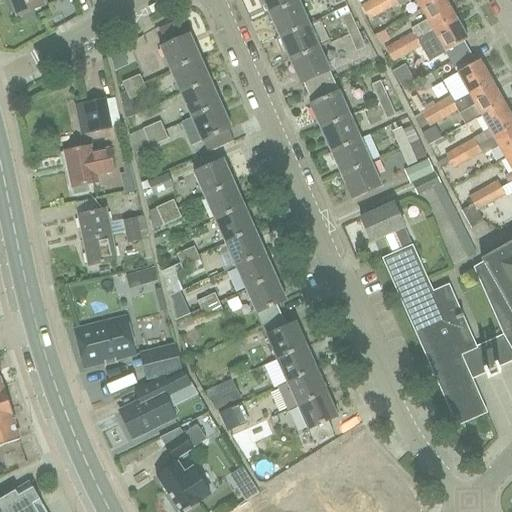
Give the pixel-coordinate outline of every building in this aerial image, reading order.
[(40,0),(3,0),(9,14),(13,12),(16,18),(19,17),(21,21),(35,16),(33,11),(44,7),(40,0)] [(297,2),(296,0),(260,0),(267,15),(297,2)] [(382,13),(373,0),(369,0),(360,5),(369,21),(382,13)] [(373,0),(382,13),(396,5),(392,0),(373,0)] [(392,0),(396,5),(397,4),(399,7),(410,0),(413,0),(419,10),(438,0),(392,0)] [(443,0),(438,0),(419,10),(425,20),(410,29),(412,33),(417,40),(454,19),(443,0)] [(308,26),(297,2),(267,15),(278,39),(308,26)] [(352,44),(362,39),(350,12),(340,17),(352,44)] [(412,33),(400,40),(408,54),(421,47),(423,52),(438,43),(444,53),(445,52),(465,41),(466,40),(454,19),(417,40),(412,33)] [(318,49),(308,26),(278,39),(289,62),(318,49)] [(375,36),(380,44),(389,39),(386,33),(393,30),(391,26),(384,30),(384,31),(375,36)] [(169,74),(199,61),(188,36),(159,50),(169,74)] [(366,47),(362,39),(352,44),(356,52),(366,47)] [(125,71),(148,61),(139,40),(117,50),(125,71)] [(408,54),(400,40),(384,49),(393,63),(408,54)] [(465,41),(445,52),(456,74),(476,62),(465,41)] [(329,73),(318,49),(289,62),(300,86),(304,84),(329,73)] [(199,61),(169,74),(180,97),(209,84),(199,61)] [(479,61),(476,62),(456,74),(467,94),(468,95),(491,82),(479,61)] [(345,109),(329,73),(304,84),(312,104),(308,106),(316,122),(345,109)] [(126,91),(143,83),(139,74),(122,82),(126,91)] [(375,96),(385,91),(380,81),(370,85),(375,96)] [(454,102),(426,120),(430,127),(457,111),(465,125),(480,117),(480,116),(503,104),(491,82),(468,95),(467,94),(454,102)] [(143,83),(126,91),(130,100),(147,92),(143,83)] [(209,84),(180,97),(190,120),(220,107),(209,84)] [(388,99),(385,91),(375,96),(386,120),(396,115),(394,111),(402,108),(396,95),(388,99)] [(426,120),(454,102),(450,96),(414,117),(418,125),(426,120)] [(106,98),(84,102),(90,131),(112,127),(106,98)] [(480,117),(487,130),(492,137),(492,138),(511,126),(511,120),(503,104),(480,116),(480,117)] [(230,131),(220,107),(190,120),(178,125),(188,148),(200,143),(201,144),(230,131)] [(357,135),(345,109),(316,122),(327,148),(357,135)] [(146,138),(164,130),(160,121),(142,129),(146,138)] [(511,126),(492,138),(504,159),(511,154),(511,126)] [(399,149),(418,139),(413,129),(404,133),(401,127),(391,131),(399,149)] [(164,130),(146,138),(150,147),(168,139),(164,130)] [(357,135),(327,148),(339,174),(368,161),(357,135)] [(449,162),(478,146),(473,138),(445,154),(446,157),(449,162)] [(426,156),(418,139),(399,149),(407,166),(417,162),(416,160),(426,156)] [(482,153),(478,146),(449,162),(453,169),(482,153)] [(87,192),(86,185),(97,183),(95,172),(112,168),(112,169),(110,156),(108,147),(91,150),(90,148),(64,153),(73,195),(87,192)] [(411,184),(435,174),(428,158),(403,170),(409,184),(411,183),(411,184)] [(380,187),(368,161),(339,174),(350,200),(380,187)] [(203,199),(233,186),(222,162),(192,175),(203,199)] [(167,173),(147,182),(154,196),(174,187),(167,173)] [(435,174),(411,184),(417,195),(431,188),(436,197),(445,192),(435,174)] [(472,204),(461,211),(470,228),(484,221),(478,210),(506,195),(497,180),(468,197),(472,204)] [(233,186),(203,199),(214,223),(243,210),(233,186)] [(159,216),(177,208),(173,199),(155,208),(159,216)] [(376,213),(359,220),(364,232),(369,243),(377,240),(385,236),(389,246),(393,254),(397,253),(404,250),(411,246),(404,228),(393,205),(376,213)] [(181,217),(177,208),(159,216),(163,225),(181,217)] [(254,233),(243,210),(214,223),(224,246),(254,233)] [(122,222),(107,224),(105,211),(77,217),(83,242),(110,236),(110,235),(125,232),(125,233),(146,229),(144,216),(121,220),(122,222)] [(157,227),(148,229),(152,251),(161,250),(157,227)] [(148,238),(146,229),(125,233),(127,242),(148,238)] [(264,256),(254,233),(224,246),(234,269),(264,256)] [(110,236),(83,242),(88,268),(116,262),(110,236)] [(393,254),(382,259),(419,343),(457,427),(471,420),(485,414),(478,397),(471,380),(478,377),(485,374),(486,377),(487,380),(494,377),(500,374),(499,371),(497,368),(511,361),(511,242),(480,261),(483,264),(474,269),(488,302),(503,336),(494,340),(475,348),(462,317),(448,287),(440,290),(432,293),(422,270),(411,246),(404,250),(397,253),(393,254)] [(180,263),(198,255),(194,246),(176,254),(180,263)] [(198,255),(180,263),(184,272),(202,264),(198,255)] [(274,279),(264,256),(234,269),(244,292),(274,279)] [(151,271),(141,274),(145,286),(155,283),(151,271)] [(274,279),(244,292),(255,316),(256,315),(278,306),(285,303),(274,279)] [(200,309),(219,301),(215,293),(196,301),(200,309)] [(219,301),(200,309),(175,321),(177,325),(192,318),(194,324),(223,311),(219,301)] [(150,329),(172,323),(167,302),(145,308),(150,329)] [(287,328),(278,306),(256,315),(265,337),(287,328)] [(126,317),(73,331),(83,369),(136,356),(126,317)] [(294,325),(287,328),(265,337),(265,338),(275,362),(304,349),(294,325)] [(172,347),(138,356),(145,381),(179,373),(172,347)] [(315,372),(304,349),(275,362),(285,383),(276,387),(277,389),(315,372)] [(232,381),(250,373),(245,362),(227,371),(231,379),(232,381)] [(140,402),(119,412),(133,439),(175,418),(165,399),(173,395),(172,394),(191,384),(189,382),(184,372),(184,371),(165,380),(164,377),(134,391),(140,402)] [(325,396),(315,372),(277,389),(286,410),(295,406),(296,409),(325,396)] [(0,445),(19,439),(12,419),(14,418),(3,385),(1,385),(0,381),(0,445)] [(216,414),(231,407),(220,386),(204,393),(216,414)] [(336,418),(325,396),(296,409),(306,431),(308,431),(313,441),(333,432),(328,422),(336,418)] [(240,405),(220,414),(229,431),(248,422),(240,405)] [(274,427),(271,420),(254,428),(257,435),(274,427)] [(180,429),(161,438),(165,445),(164,446),(174,460),(206,439),(197,424),(183,433),(180,429)] [(340,487),(371,464),(356,445),(326,468),(340,487)] [(192,467),(184,471),(179,463),(156,478),(178,511),(185,511),(211,495),(192,467)] [(355,506),(385,483),(371,464),(340,487),(355,506)] [(0,511),(45,511),(29,482),(14,491),(0,499),(0,511)] [(359,511),(385,511),(399,502),(385,483),(355,506),(359,511)] [(258,493),(253,484),(246,488),(252,497),(258,493)] [(317,487),(309,493),(318,504),(326,498),(317,487)] [(407,511),(399,502),(385,511),(407,511)]
